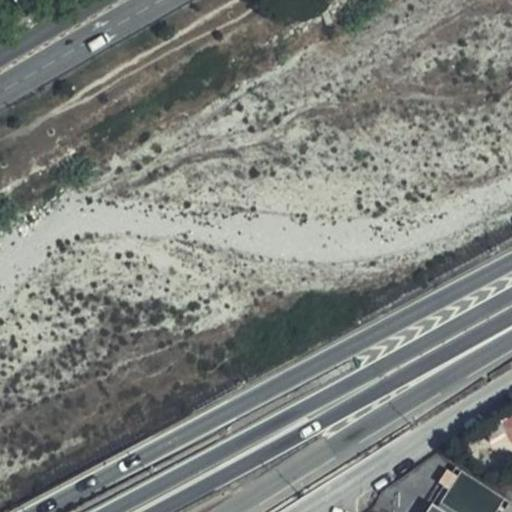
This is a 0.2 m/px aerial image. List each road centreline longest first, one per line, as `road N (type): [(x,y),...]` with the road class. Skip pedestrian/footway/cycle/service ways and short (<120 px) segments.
road 1 (primary): [(511,262),(38,511)]
road 2 (primary): [(511,294),(116,511)]
road 3 (primary): [(155,511),(511,314)]
road 4 (primary): [(232,511),(511,340)]
road 5 (tertiary): [(0,92),(162,0)]
